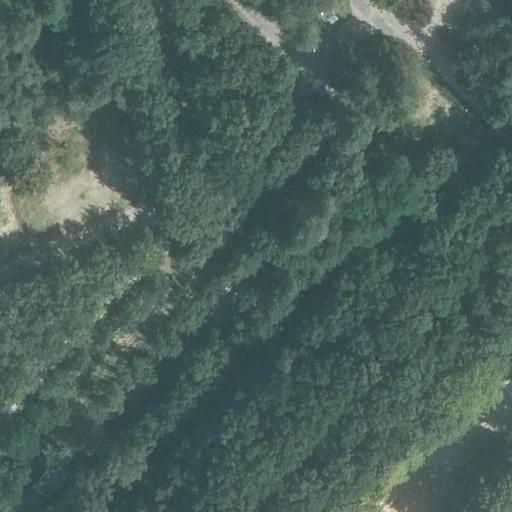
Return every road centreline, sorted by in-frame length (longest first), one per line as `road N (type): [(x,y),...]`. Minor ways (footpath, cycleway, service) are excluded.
road 1 (track): [(221,511),(511,198)]
road 2 (unclassified): [(378,0),(511,126)]
